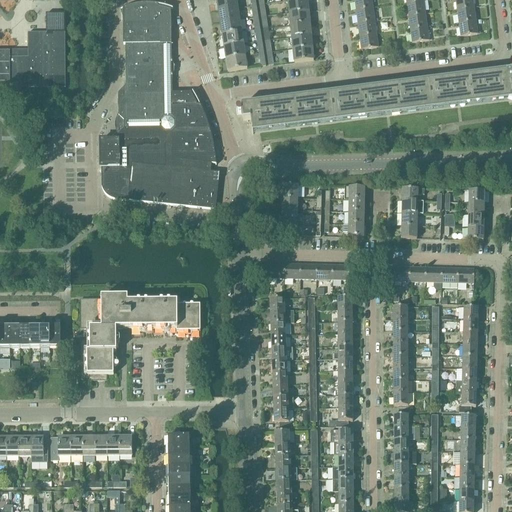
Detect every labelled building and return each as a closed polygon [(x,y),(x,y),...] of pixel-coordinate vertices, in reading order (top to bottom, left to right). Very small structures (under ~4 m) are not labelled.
[(236,0),(216,0),(218,12),(238,9),(236,0)] [(289,14),(309,13),(307,0),(288,2),(289,14)] [(354,0),(356,11),(373,9),(371,0),(354,0)] [(455,0),(457,11),(474,9),(472,0),(455,0)] [(408,18),(425,15),(424,2),(407,4),(408,18)] [(208,126),(207,122),(206,118),(204,115),(203,111),(201,108),(200,105),(198,101),(196,98),(195,95),(193,92),(192,92),(191,94),(172,94),(172,77),(172,76),(171,64),(172,64),(172,62),(171,62),(171,11),(172,10),(173,9),(169,8),(167,7),(164,7),(160,6),(155,5),(153,5),(148,5),(146,5),(143,5),(138,5),(134,6),(132,7),(127,8),(125,9),(120,11),(121,11),(123,10),(123,45),(125,45),(126,87),(118,95),(118,117),(124,122),(124,130),(118,137),(112,142),(104,142),(102,144),(102,143),(102,144),(101,145),(102,188),(102,189),(102,190),(103,191),(103,192),(104,193),(104,194),(105,195),(106,196),(107,197),(107,198),(108,198),(109,199),(110,199),(112,200),(115,201),(116,201),(128,202),(216,211),(219,174),(211,173),(211,170),(212,165),(216,165),(216,166),(215,152),(214,148),(213,144),(212,140),(212,137),(211,133),(210,130),(208,126)] [(238,9),(218,12),(220,24),(240,21),(238,9)] [(358,24),(375,22),(373,9),(356,11),(358,24)] [(459,24),(476,22),(474,9),(457,11),(459,24)] [(290,27),(310,25),(309,13),(289,14),(290,27)] [(10,52),(0,52),(0,89),(65,89),(65,33),(65,14),(64,14),(64,15),(47,15),(47,14),(46,14),(46,33),(28,34),(28,58),(10,58),(10,52)] [(410,31),(427,28),(425,15),(408,18),(410,31)] [(240,21),(220,24),(222,36),(241,33),(240,21)] [(359,38),(377,35),(375,22),(358,24),(359,38)] [(476,22),(459,24),(461,38),(478,35),(476,22)] [(292,39),(311,37),(310,25),(290,27),(292,39)] [(427,28),(410,31),(412,44),(429,42),(427,28)] [(241,33),(222,36),(224,48),(243,45),(241,33)] [(377,35),(359,38),(361,51),(378,49),(377,35)] [(293,51),(312,49),(311,37),(292,39),(293,51)] [(243,45),(224,48),(226,60),(245,57),(243,45)] [(294,63),(313,61),(312,49),(293,51),(294,63)] [(245,57),(226,60),(228,73),(247,70),(245,57)] [(252,135),(261,134),(511,101),(511,71),(510,72),(511,75),(250,109),(250,105),(241,106),(242,110),(241,110),(237,111),(238,114),(242,114),(243,121),(251,120),(252,135)] [(282,199),(298,200),(298,187),(283,187),(282,199)] [(365,189),(345,188),(345,201),(349,201),(364,202),(365,189)] [(424,191),(403,190),(402,203),(417,203),(418,196),(424,196),(424,191)] [(469,205),(484,205),(484,192),(469,192),(469,205)] [(298,200),(282,199),(282,212),(297,212),(298,200)] [(364,214),(364,202),(349,201),(349,213),(364,214)] [(423,203),(417,203),(402,203),(402,215),(417,216),(417,215),(423,216),(423,203)] [(484,205),(469,205),(469,217),(484,217),(484,205)] [(297,212),(282,212),(282,224),(297,225),(297,212)] [(348,226),(364,226),(364,214),(349,213),(348,226)] [(417,216),(402,215),(402,228),(417,228),(417,216)] [(484,217),(469,217),(468,230),(483,230),(484,217)] [(297,225),(282,224),(281,237),(297,237),(297,225)] [(348,239),(363,239),(364,226),(348,226),(344,226),(343,226),(343,234),(348,234),(348,239)] [(417,228),(402,228),(401,240),(416,240),(417,228)] [(468,242),(483,242),(483,230),(468,230),(468,242)] [(284,280),(285,266),(268,265),(268,280),(284,280)] [(300,281),(301,266),(285,266),(284,280),(300,281)] [(317,281),(317,267),(301,266),(300,281),(317,281)] [(333,282),(333,267),(317,267),(317,281),(333,282)] [(333,267),(333,282),(349,282),(349,268),(333,267)] [(409,284),(410,269),(394,269),(393,283),(409,284)] [(426,284),(426,270),(410,269),(409,284),(426,284)] [(442,284),(442,270),(426,270),(426,284),(442,284)] [(458,285),(458,270),(442,270),(442,284),(458,285)] [(458,270),(458,285),(474,285),(474,271),(458,270)] [(97,376),(104,376),(114,376),(114,361),(113,353),(116,353),(116,345),(116,335),(116,330),(176,330),(176,333),(200,332),(200,306),(177,306),(177,303),(128,303),(128,298),(101,298),(101,300),(80,300),(80,301),(80,330),(83,330),(87,330),(87,336),(87,341),(83,341),(80,341),(81,353),(81,355),(81,360),(81,362),(81,368),(81,376),(81,379),(81,381),(97,381),(97,376)] [(338,312),(352,312),(352,299),(338,300),(338,312)] [(271,313),(285,313),(284,300),(270,301),(271,313)] [(393,321),(407,321),(407,309),(393,309),(393,321)] [(464,322),(478,322),(478,310),(464,309),(464,322)] [(338,324),(352,324),(352,312),(338,312),(338,324)] [(285,313),(271,313),(271,325),(285,325),(288,325),(288,313),(285,313)] [(407,321),(393,321),(393,334),(407,334),(407,321)] [(478,322),(464,322),(463,334),(477,334),(478,322)] [(338,336),(352,336),(352,324),(338,324),(338,336)] [(271,338),(286,337),(285,325),(271,325),(271,338)] [(0,328),(0,349),(10,350),(10,328),(0,328)] [(20,349),(19,328),(10,328),(10,350),(20,349)] [(19,328),(20,349),(30,349),(30,328),(19,328)] [(30,328),(30,349),(40,349),(40,328),(30,328)] [(40,328),(40,349),(50,349),(49,328),(40,328)] [(49,328),(50,349),(61,349),(60,328),(49,328)] [(407,334),(393,334),(394,346),(407,346),(407,334)] [(477,334),(463,334),(463,346),(477,347),(477,334)] [(338,349),(352,349),(352,336),(338,336),(338,349)] [(286,337),(271,338),(272,350),(286,350),(286,337)] [(407,346),(394,346),(394,358),(408,358),(407,346)] [(477,347),(463,346),(463,359),(477,359),(477,347)] [(338,361),(352,361),(352,349),(338,349),(338,355),(334,355),(334,361),(338,361)] [(272,350),(270,350),(271,356),(272,356),(272,362),(286,362),(292,362),(292,350),(286,350),(272,350)] [(408,358),(394,358),(394,370),(408,370),(408,358)] [(477,359),(463,359),(463,371),(477,371),(477,359)] [(10,362),(0,361),(0,370),(10,371),(10,362)] [(338,373),(352,373),(352,361),(338,361),(338,373)] [(286,362),(272,362),(273,374),(287,374),(286,362)] [(20,363),(10,363),(10,371),(20,371),(20,363)] [(408,370),(394,370),(394,383),(408,383),(408,370)] [(477,371),(463,371),(462,383),(476,383),(477,371)] [(338,385),(352,385),(352,373),(338,373),(338,385)] [(287,374),(273,374),(273,387),(287,386),(287,374)] [(408,383),(394,383),(394,395),(408,395),(408,383)] [(456,395),(462,395),(476,396),(476,383),(462,383),(457,383),(456,395)] [(339,398),(352,398),(352,385),(338,385),(339,398)] [(274,399),(288,399),(287,386),(273,387),(274,399)] [(408,395),(394,395),(394,408),(399,407),(408,407),(408,395)] [(476,396),(462,395),(462,407),(459,407),(459,414),(471,414),(471,408),(476,408),(476,396)] [(293,398),(288,399),(274,399),(274,411),(288,411),(288,410),(293,410),(293,398)] [(339,410),(353,410),(352,398),(339,398),(339,410)] [(353,410),(339,410),(339,422),(348,422),(353,422),(353,410)] [(288,411),(274,411),(275,424),(279,424),(279,430),(292,430),(291,423),(289,423),(288,411)] [(394,429),(408,429),(408,417),(394,417),(394,429)] [(461,430),(475,430),(475,418),(462,417),(461,430)] [(408,429),(394,429),(394,442),(408,442),(415,442),(415,429),(408,429)] [(461,442),(475,442),(475,430),(461,430),(461,442)] [(353,432),(331,432),(331,444),(333,444),(353,444),(353,432)] [(275,446),(290,445),(289,433),(275,433),(275,446)] [(31,439),(31,456),(31,458),(31,464),(48,464),(48,447),(44,447),(44,439),(38,439),(38,437),(31,437),(31,439)] [(168,448),(189,448),(189,437),(168,437),(168,448)] [(71,458),(71,456),(71,438),(58,439),(51,439),(51,463),(59,463),(59,458),(71,458)] [(71,438),(71,456),(71,458),(83,458),(83,438),(71,438)] [(83,438),(83,458),(95,458),(95,438),(83,438)] [(95,438),(95,458),(108,458),(107,438),(95,438)] [(107,438),(108,458),(120,458),(119,438),(107,438)] [(119,438),(120,458),(132,457),(132,438),(119,438)] [(7,439),(7,458),(19,458),(19,439),(7,439)] [(19,439),(19,458),(31,458),(31,439),(19,439)] [(394,454),(408,454),(408,442),(394,442),(394,454)] [(461,454),(475,455),(475,442),(461,442),(461,454)] [(339,457),(353,457),(353,444),(333,444),(333,457),(339,457)] [(276,451),(274,451),(275,458),(276,458),(290,458),(290,445),(275,446),(276,451)] [(168,458),(190,457),(189,448),(168,448),(168,458)] [(408,454),(394,454),(394,466),(408,466),(416,466),(416,454),(408,454)] [(460,467),(474,467),(475,455),(461,454),(460,467)] [(168,467),(190,467),(190,457),(168,458),(168,467)] [(339,457),(339,469),(353,469),(353,457),(339,457)] [(290,458),(276,458),(276,471),(290,470),(290,458)] [(394,478),(408,478),(408,466),(394,466),(394,478)] [(169,477),(190,477),(190,467),(168,467),(169,477)] [(460,479),(474,479),(474,467),(460,467),(460,479)] [(333,481),(353,482),(353,469),(339,469),(333,469),(333,481)] [(277,476),(275,476),(275,482),(277,482),(277,483),(291,482),(297,482),(296,470),(290,470),(276,471),(277,476)] [(169,488),(190,487),(190,477),(169,477),(169,488)] [(394,491),(408,491),(408,478),(394,478),(394,491)] [(460,491),(474,491),(474,479),(460,479),(460,491)] [(333,494),(339,494),(353,494),(353,482),(333,481),(333,494)] [(277,495),(291,495),(291,482),(277,483),(277,495)] [(169,498),(190,498),(190,487),(169,488),(169,498)] [(394,503),(408,503),(408,491),(394,491),(394,503)] [(460,503),(473,504),(474,491),(460,491),(460,503)] [(291,495),(277,495),(278,507),(292,507),(291,501),(296,500),(296,494),(291,495)] [(339,506),(353,506),(353,494),(339,494),(339,506)] [(169,508),(190,508),(190,498),(169,498),(169,508)] [(408,511),(408,503),(394,503),(394,511),(408,511)] [(473,511),(473,504),(460,503),(459,511),(473,511)]
